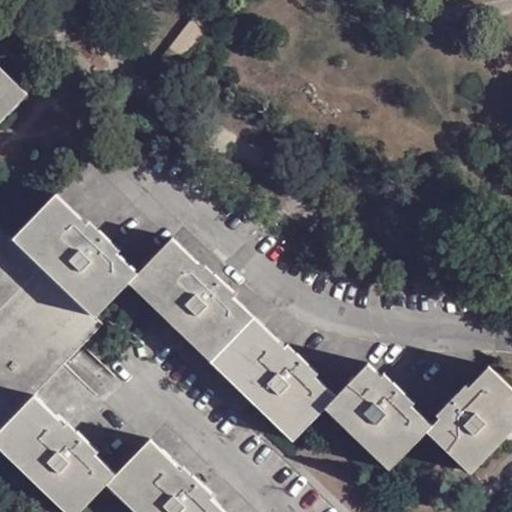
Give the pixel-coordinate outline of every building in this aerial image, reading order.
[(0,125),(31,95),(0,65),(0,125)] [(16,238),(99,317),(133,282),(140,275),(118,254),(121,251),(100,231),(98,234),(58,195),(16,238)] [(0,431),(36,395),(106,324),(102,321),(99,317),(16,238),(0,222),(0,431)] [(297,443),(329,410),(341,399),(319,378),(324,373),(302,352),(297,356),(237,298),(241,293),(220,273),(216,277),(176,238),(140,275),(133,282),(297,443)] [(474,476),(511,436),(511,381),(497,366),(476,387),(473,383),(452,404),(455,407),(439,425),(417,404),(420,401),(399,382),(397,384),(375,363),(341,399),(329,410),(391,472),(430,433),(474,476)] [(83,511),(105,490),(119,476),(113,470),(39,398),(36,395),(0,431),(0,460),(53,511),(83,511)] [(227,511),(152,441),(119,476),(105,490),(125,511),(227,511)]
